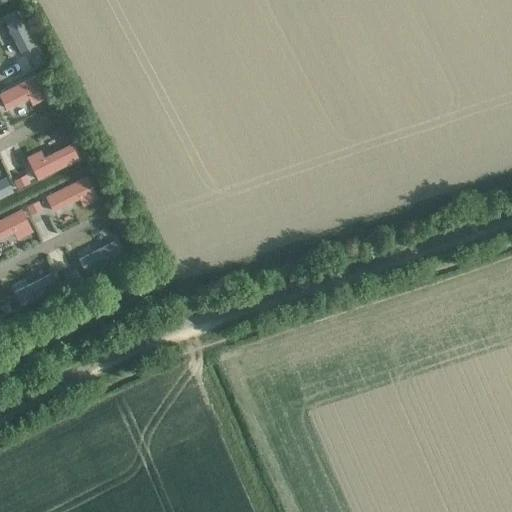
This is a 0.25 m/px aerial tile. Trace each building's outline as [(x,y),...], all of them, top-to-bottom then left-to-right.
[(36,48),(17,11),(2,19),(21,56),(36,48)] [(46,101),(36,80),(0,96),(0,102),(5,113),(29,102),(31,108),(46,101)] [(27,160),(38,182),(77,162),(70,148),(43,161),(40,154),(27,160)] [(98,201),(88,180),(50,198),(57,213),(80,202),(83,208),(98,201)] [(0,202),(13,196),(6,181),(0,183),(0,202)] [(31,234),(21,212),(0,222),(0,241),(14,235),(17,240),(31,234)] [(86,275),(122,257),(115,243),(79,261),(86,275)] [(21,308),(57,290),(50,276),(14,294),(21,308)]
